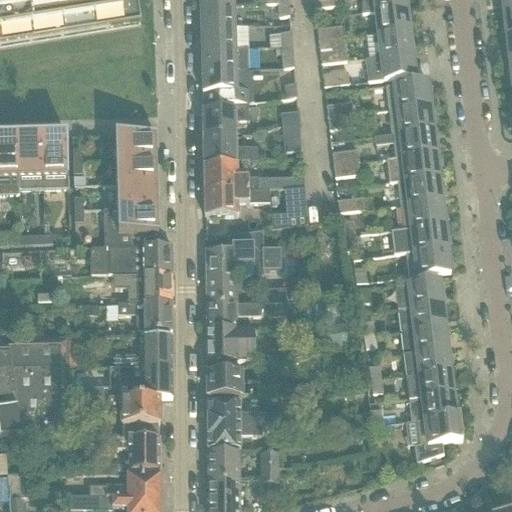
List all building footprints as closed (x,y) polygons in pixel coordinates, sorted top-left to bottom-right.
[(0,0),(0,44),(1,45),(0,38),(0,37),(12,35),(13,43),(33,40),(32,32),(43,30),(45,38),(64,35),(63,27),(75,25),(76,33),(139,23),(135,0),(0,0)] [(199,0),(200,10),(233,9),(233,0),(199,0)] [(337,0),(312,0),(314,12),(339,9),(337,0)] [(362,17),(375,15),(406,12),(404,0),(365,0),(364,1),(363,2),(363,3),(362,5),(362,6),(361,9),(362,17)] [(503,13),(503,16),(511,14),(511,0),(499,0),(499,7),(501,8),(501,7),(504,8),(504,13),(503,13)] [(287,7),(277,7),(279,21),(288,20),(287,7)] [(200,10),(200,31),(234,30),(233,9),(200,10)] [(375,15),(377,38),(408,34),(406,12),(375,15)] [(506,37),(506,40),(511,38),(511,14),(503,16),(503,17),(502,31),(503,31),(507,32),(507,36),(506,37)] [(200,31),(201,53),(235,52),(234,30),(200,31)] [(316,33),(318,45),(343,42),(341,30),(316,33)] [(377,38),(380,61),(411,57),(408,34),(377,38)] [(290,36),(280,37),(281,51),(291,50),(290,36)] [(343,42),(318,45),(319,58),(321,69),(346,66),(344,55),(343,42)] [(291,50),(281,51),(283,73),(293,72),(292,63),(291,50)] [(247,73),(247,52),(235,52),(201,53),(202,75),(247,73)] [(411,57),(380,61),(383,84),(414,80),(411,57)] [(247,73),(202,75),(203,113),(225,112),(225,109),(247,108),(249,108),(248,73),(247,73)] [(322,78),(323,91),(348,88),(347,75),(322,78)] [(386,90),(389,114),(430,109),(431,95),(430,95),(426,94),(426,89),(427,89),(427,85),(386,90)] [(284,89),(285,103),(295,102),(294,88),(284,89)] [(325,109),(327,122),(352,119),(350,106),(325,109)] [(225,109),(225,112),(203,113),(203,139),(235,138),(234,125),(256,125),(256,111),(247,112),(247,108),(225,109)] [(389,114),(391,138),(433,133),(433,132),(434,118),(433,118),(433,119),(429,118),(429,113),(430,113),(430,109),(389,114)] [(280,117),(281,130),(298,128),(296,115),(280,117)] [(352,119),(327,122),(328,134),(353,131),(352,119)] [(298,128),(281,130),(284,156),(300,155),(298,128)] [(391,138),(374,140),(375,150),(393,148),(394,162),(436,157),(436,156),(437,142),(436,142),(435,143),(432,142),(432,137),(433,137),(433,133),(391,138)] [(114,139),(115,164),(155,163),(154,138),(114,139)] [(204,165),(257,164),(257,151),(235,151),(235,138),(203,139),(204,165)] [(41,141),(43,194),(68,194),(66,140),(41,141)] [(41,141),(17,142),(19,195),(43,194),(41,141)] [(17,142),(0,142),(0,199),(19,199),(19,195),(17,142)] [(72,165),(81,165),(81,152),(72,153),(72,165)] [(331,157),(333,169),(358,166),(356,154),(331,157)] [(394,162),(386,163),(389,187),(397,186),(438,181),(438,180),(440,166),(438,166),(438,167),(435,166),(434,161),(436,161),(436,157),(394,162)] [(115,164),(116,188),(156,187),(155,163),(115,164)] [(73,178),(82,177),(81,165),(72,165),(73,178)] [(358,166),(333,169),(334,182),(359,179),(358,166)] [(223,167),(203,168),(204,194),(269,193),(284,194),(304,191),(303,182),(276,182),(258,183),(258,181),(253,181),(236,181),(236,168),(236,167),(223,167)] [(397,186),(400,210),(441,205),(441,202),(439,202),(439,197),(442,195),(442,196),(443,195),(439,182),(438,181),(397,186)] [(116,188),(116,212),(156,211),(156,187),(116,188)] [(270,220),(271,226),(271,230),(271,235),(289,232),(307,229),(306,217),(304,192),(304,191),(284,194),(284,205),(285,211),(285,215),(285,217),(282,218),(270,218),(270,220)] [(237,206),(248,206),(248,207),(269,206),(269,193),(204,194),(204,217),(204,220),(206,220),(224,220),(238,220),(238,217),(237,206)] [(74,214),(83,214),(82,201),(73,201),(74,214)] [(337,204),(338,217),(363,214),(362,201),(337,204)] [(400,210),(403,233),(444,229),(444,226),(442,226),(442,221),(444,219),(445,220),(446,219),(441,206),(441,205),(400,210)] [(116,212),(117,238),(157,237),(156,211),(116,212)] [(74,214),(74,226),(83,226),(83,214),(74,214)] [(341,226),(344,241),(353,239),(351,224),(341,226)] [(393,259),(406,257),(447,252),(447,249),(445,250),(444,245),(447,243),(448,243),(449,243),(444,230),(444,229),(403,233),(390,235),(393,259)] [(206,254),(206,280),(236,280),(246,280),(247,295),(263,295),(263,280),(263,279),(262,279),(262,274),(280,274),(280,253),(263,254),(263,236),(228,241),(228,242),(229,242),(229,250),(230,250),(230,254),(206,254)] [(44,239),(44,248),(57,247),(57,238),(44,239)] [(31,239),(32,248),(44,248),(44,239),(31,239)] [(353,239),(344,241),(346,256),(356,255),(353,239)] [(8,241),(0,241),(0,250),(8,250),(8,241)] [(107,250),(107,278),(171,278),(170,249),(142,249),(142,250),(107,250)] [(447,252),(406,257),(409,282),(450,277),(449,273),(448,273),(447,268),(450,267),(452,267),(447,254),(447,252)] [(353,273),(355,288),(365,287),(363,271),(353,273)] [(171,278),(115,278),(115,293),(128,293),(128,307),(171,306),(171,278)] [(206,280),(206,308),(236,307),(236,280),(206,280)] [(438,284),(395,289),(398,313),(441,308),(438,284)] [(356,294),(358,308),(368,306),(366,293),(356,294)] [(285,294),(264,294),(264,306),(285,306),(285,294)] [(171,306),(116,307),(116,319),(138,318),(138,321),(137,321),(135,322),(135,331),(138,333),(138,334),(171,334),(171,306)] [(206,308),(206,333),(236,333),(236,320),(261,320),(261,307),(236,307),(206,308)] [(285,307),(268,308),(268,320),(286,320),(285,307)] [(316,307),(305,308),(305,321),(317,320),(316,307)] [(398,313),(400,335),(444,330),(441,308),(398,313)] [(361,326),(363,340),(373,339),(371,325),(361,326)] [(353,328),(336,330),(338,348),(355,346),(353,328)] [(446,353),(444,330),(400,335),(402,358),(403,358),(446,353)] [(236,333),(206,333),(207,365),(227,365),(237,365),(246,365),(246,362),(254,362),(254,333),(236,333)] [(373,339),(363,340),(365,353),(375,352),(373,339)] [(139,340),(139,371),(171,371),(171,340),(139,340)] [(0,439),(2,440),(70,440),(68,343),(0,343),(0,439)] [(403,358),(406,381),(449,376),(446,353),(403,358)] [(368,371),(370,385),(379,384),(377,370),(368,371)] [(109,372),(109,403),(158,402),(171,402),(171,371),(139,371),(109,372)] [(227,375),(207,375),(207,401),(227,401),(238,401),(238,402),(242,401),(257,401),(257,388),(242,388),(242,374),(238,374),(238,375),(227,375)] [(420,397),(421,402),(452,398),(449,376),(406,381),(407,390),(420,397)] [(379,384),(370,385),(372,399),(381,397),(379,384)] [(301,387),(287,388),(287,401),(301,400),(301,387)] [(415,425),(416,425),(458,420),(454,420),(452,398),(421,402),(408,403),(410,425),(415,425)] [(158,402),(109,403),(109,414),(117,414),(117,428),(158,428),(158,402)] [(227,405),(207,405),(207,428),(261,428),(261,427),(261,420),(261,416),(240,416),(240,404),(227,405)] [(379,414),(369,415),(372,431),(383,429),(380,413),(379,414)] [(367,418),(354,420),(356,437),(369,436),(367,418)] [(458,420),(416,425),(418,449),(413,449),(415,467),(442,458),(441,447),(461,445),(458,420)] [(261,428),(207,428),(208,452),(237,452),(237,453),(240,453),(239,440),(261,439),(261,436),(261,428)] [(268,428),(261,428),(261,436),(270,436),(270,428),(268,428)] [(383,429),(372,431),(374,445),(384,444),(385,443),(383,429)] [(159,441),(121,440),(99,440),(98,458),(116,458),(116,453),(129,453),(129,474),(159,474),(159,441)] [(259,456),(260,469),(278,469),(278,455),(259,456)] [(227,456),(207,456),(208,485),(248,485),(248,482),(240,482),(240,456),(227,456)] [(88,467),(88,479),(116,479),(116,467),(88,467)] [(278,469),(260,469),(260,486),(279,486),(278,469)] [(87,489),(87,499),(159,500),(159,478),(127,478),(126,489),(87,489)] [(7,480),(7,502),(23,502),(26,502),(26,480),(7,480)] [(248,485),(208,485),(207,511),(239,511),(240,488),(248,488),(248,485)] [(70,500),(69,511),(158,511),(159,500),(87,499),(70,499),(70,500)] [(24,511),(23,502),(7,502),(7,511),(24,511)]
